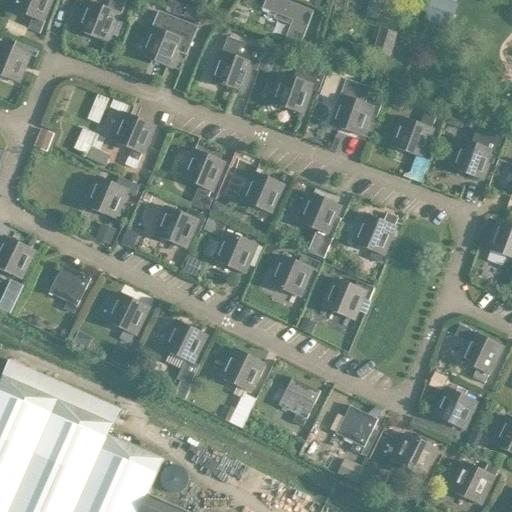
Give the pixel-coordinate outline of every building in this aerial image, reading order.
[(14,0),(12,8),(31,16),(27,28),(38,32),(43,20),(41,19),(48,0),(14,0)] [(123,21),(132,0),(108,0),(106,7),(88,0),(77,29),(105,40),(115,17),(123,21)] [(179,16),(184,3),(176,0),(166,0),(163,10),(179,16)] [(307,25),(313,10),(286,0),(263,0),(260,8),(307,25)] [(445,0),(429,0),(423,17),(449,27),(458,4),(445,0)] [(140,54),(169,66),(175,49),(185,53),(196,26),(158,10),(140,54)] [(377,26),(371,49),(387,54),(394,31),(377,26)] [(210,79),(239,90),(249,65),(257,67),(263,51),(226,37),(210,79)] [(0,40),(0,74),(16,81),(28,52),(36,55),(39,47),(30,44),(20,40),(15,38),(12,45),(0,40)] [(281,72),(270,101),(300,112),(308,88),(317,91),(318,86),(324,69),(315,66),(298,60),(292,76),(281,72)] [(341,94),(330,123),(360,134),(367,113),(375,116),(381,100),(371,97),(366,95),(369,86),(347,78),(341,94)] [(401,116),(390,145),(420,156),(433,118),(436,110),(425,105),(421,114),(418,122),(401,116)] [(446,120),(460,125),(464,115),(449,110),(446,120)] [(130,148),(127,155),(137,160),(141,152),(153,124),(124,111),(112,140),(130,148)] [(450,167),(480,178),(487,156),(496,159),(505,134),(476,123),(470,141),(461,138),(450,167)] [(36,139),(34,145),(46,150),(49,144),(36,139)] [(91,145),(86,156),(100,163),(106,152),(91,145)] [(191,204),(206,211),(212,197),(207,196),(210,189),(222,161),(194,148),(181,177),(200,185),(191,204)] [(255,214),(266,219),(269,211),(270,212),(282,183),(253,171),(241,199),(259,207),(255,214)] [(84,204),(113,216),(124,190),(134,194),(138,184),(118,175),(114,183),(97,176),(84,204)] [(309,192),(297,221),(315,228),(312,236),(306,250),(322,257),(340,217),(334,215),(338,204),(309,192)] [(220,218),(225,205),(213,200),(207,213),(209,213),(220,218)] [(167,205),(154,234),(183,246),(188,234),(194,236),(204,213),(198,210),(188,206),(184,213),(167,205)] [(368,256),(378,261),(397,216),(386,212),(382,220),(364,212),(352,241),(371,249),(368,256)] [(209,213),(202,228),(219,235),(225,220),(220,218),(209,213)] [(511,268),(511,223),(498,219),(487,248),(505,255),(501,264),(511,268)] [(99,223),(93,236),(107,242),(113,229),(99,223)] [(254,243),(257,235),(247,231),(244,238),(225,231),(213,259),(242,271),(254,243)] [(0,243),(0,267),(19,277),(32,249),(4,235),(0,243)] [(121,241),(131,246),(134,240),(124,235),(121,241)] [(281,254),(268,283),(297,295),(309,266),(315,268),(318,261),(311,258),(300,253),(297,261),(281,254)] [(199,262),(188,257),(182,270),(193,275),(199,262)] [(72,312),(76,305),(90,277),(62,263),(48,291),(66,300),(62,307),(72,312)] [(356,279),(353,285),(335,277),(322,306),(351,318),(360,297),(367,300),(373,287),(356,279)] [(0,302),(0,307),(10,313),(24,285),(11,279),(0,302)] [(123,328),(119,336),(129,341),(133,333),(147,305),(119,291),(105,319),(123,328)] [(312,320),(301,314),(296,325),(307,330),(312,320)] [(196,364),(190,361),(204,333),(176,319),(163,347),(169,350),(165,358),(180,365),(174,377),(187,383),(196,364)] [(466,340),(457,358),(459,359),(475,367),(471,376),(483,382),(487,373),(488,373),(501,346),(473,331),(471,330),(466,340)] [(117,344),(109,359),(123,365),(130,350),(117,344)] [(233,391),(243,396),(246,389),(248,389),(262,361),(234,348),(220,376),(236,384),(233,391)] [(222,511),(200,502),(195,511),(192,511),(147,492),(162,457),(106,432),(110,423),(111,423),(118,407),(8,358),(0,375),(0,511),(222,511)] [(433,370),(431,376),(445,382),(447,377),(433,370)] [(291,420),(301,425),(305,418),(319,390),(291,376),(277,404),(295,412),(291,420)] [(433,414),(461,428),(475,400),(478,392),(468,387),(465,395),(447,386),(433,414)] [(349,448),(359,453),(363,446),(376,418),(376,417),(365,412),(349,404),(335,432),(353,441),(349,448)] [(223,419),(227,421),(233,409),(229,406),(223,419)] [(376,417),(380,409),(373,406),(365,412),(376,417)] [(511,417),(506,414),(505,417),(496,412),(488,428),(497,432),(493,442),(511,451),(511,417)] [(392,460),(420,474),(434,446),(406,432),(392,460)] [(470,438),(466,447),(475,451),(479,442),(470,438)] [(363,466),(345,457),(337,473),(355,482),(363,466)] [(450,488),(477,502),(491,474),(493,476),(497,468),(486,463),(483,470),(463,460),(450,488)] [(363,466),(355,482),(366,487),(370,478),(373,471),(363,466)] [(370,478),(366,487),(378,493),(383,484),(370,478)] [(418,507),(427,511),(428,511),(432,504),(422,499),(418,507)]
